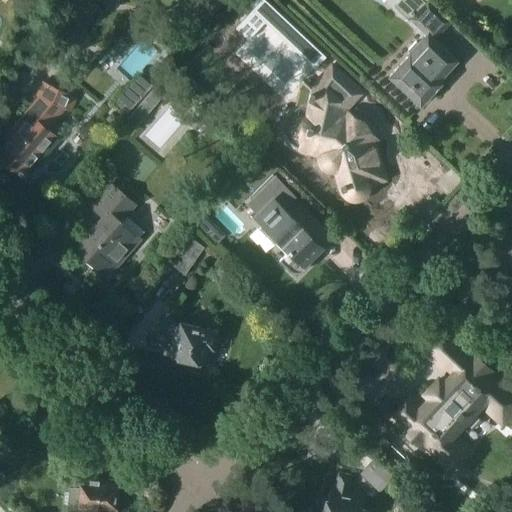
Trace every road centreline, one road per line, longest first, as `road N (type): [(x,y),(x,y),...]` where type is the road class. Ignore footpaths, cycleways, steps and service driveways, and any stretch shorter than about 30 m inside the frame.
road 1 (residential): [(202,498),(511,173)]
road 2 (residential): [(202,498),(0,297)]
